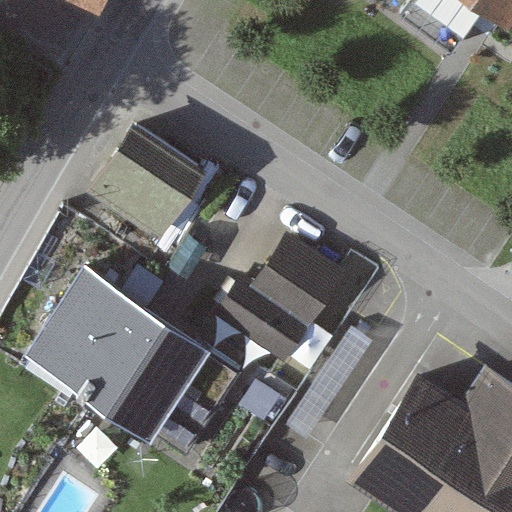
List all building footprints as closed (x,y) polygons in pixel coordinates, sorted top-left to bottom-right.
[(511,0),(399,0),(396,6),(451,44),(482,0),(505,0),(511,4),(511,0)] [(133,115),(88,184),(162,231),(207,162),(133,115)] [(255,276),(240,266),(213,306),(286,354),(345,264),(288,226),(255,276)] [(213,335),(86,254),(26,347),(189,451),(244,366),(208,343),(213,335)] [(459,393),(413,364),(344,473),(406,511),(511,511),(511,380),(480,361),(459,393)]
